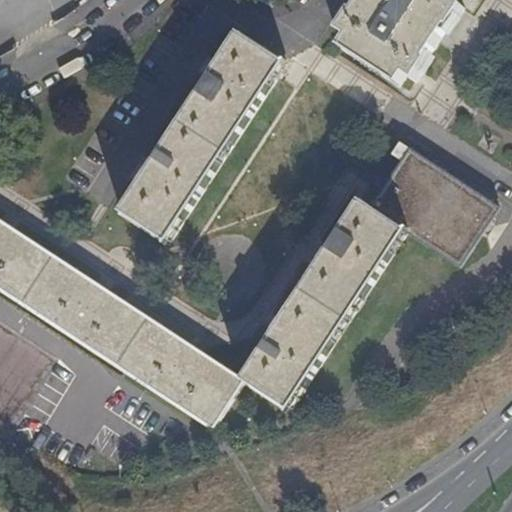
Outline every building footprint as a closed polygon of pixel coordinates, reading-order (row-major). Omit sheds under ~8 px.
[(368,0),(358,16),(355,14),(342,34),(353,42),(346,52),(401,88),(408,77),(417,83),(424,74),(430,63),(427,61),(438,44),(449,27),(453,29),(465,9),(475,15),(484,0),(368,0)] [(170,243),(286,68),(240,38),(125,213),(170,243)] [(456,79),(474,71),(469,59),(451,67),(456,79)] [(319,116),(344,133),(361,108),(336,91),(319,116)] [(373,216),(406,236),(461,273),(482,241),(500,212),(413,154),(373,216)] [(406,236),(373,216),(360,207),(245,385),(290,415),(406,236)] [(245,385),(234,378),(0,222),(0,286),(162,394),(216,430),(245,385)] [(161,436),(166,439),(162,446),(169,450),(176,439),(165,431),(161,436)] [(96,453),(91,450),(85,458),(91,462),(96,453)]
